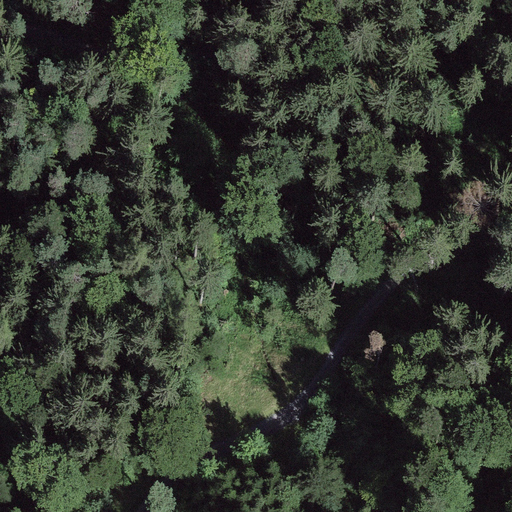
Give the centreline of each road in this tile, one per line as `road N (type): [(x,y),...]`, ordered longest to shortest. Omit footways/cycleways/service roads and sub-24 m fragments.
road 1 (track): [(140,511),(165,475),(225,437),(301,406),(363,306),(475,207),(511,190)]
road 2 (track): [(266,0),(212,49),(162,68),(119,67),(51,46),(0,47)]
